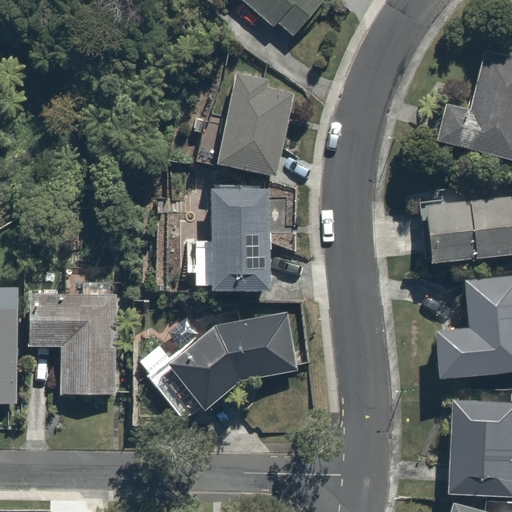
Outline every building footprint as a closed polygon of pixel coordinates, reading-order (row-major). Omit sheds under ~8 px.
[(250,0),(288,36),(323,0),(250,0)] [(509,158),(511,148),(511,48),(487,40),(471,86),(452,80),(434,133),(509,158)] [(293,78),(231,68),(218,152),(280,162),(293,78)] [(275,176),(214,175),(212,281),(272,283),(273,244),(286,244),(287,208),(274,207),(275,176)] [(511,194),(426,201),(430,253),(511,246),(511,194)] [(37,286),(35,341),(60,342),(58,391),(119,394),(124,283),(91,282),(92,257),(68,256),(66,287),(37,286)] [(511,272),(468,276),(472,316),(440,319),(445,371),(511,365),(511,272)] [(0,401),(16,402),(20,282),(0,280),(0,401)] [(160,345),(137,362),(185,422),(243,376),(300,364),(288,308),(217,323),(170,358),(160,345)] [(511,393),(453,392),(450,482),(511,484),(511,393)] [(511,511),(453,496),(448,511),(511,511)]
